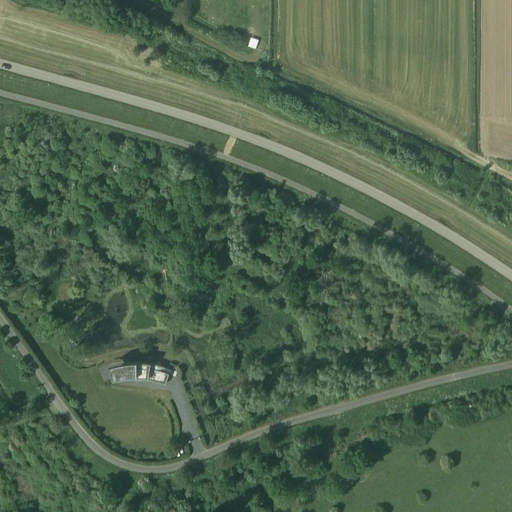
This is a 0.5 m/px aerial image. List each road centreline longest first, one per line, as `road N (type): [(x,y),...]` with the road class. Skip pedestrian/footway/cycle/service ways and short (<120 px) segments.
road 1 (unclassified): [(511,366),(296,420),(185,465),(144,470),(96,447),(0,320)]
road 2 (unclassified): [(511,275),(407,210),(292,154),(0,63)]
road 3 (unclassified): [(268,77),(131,0)]
